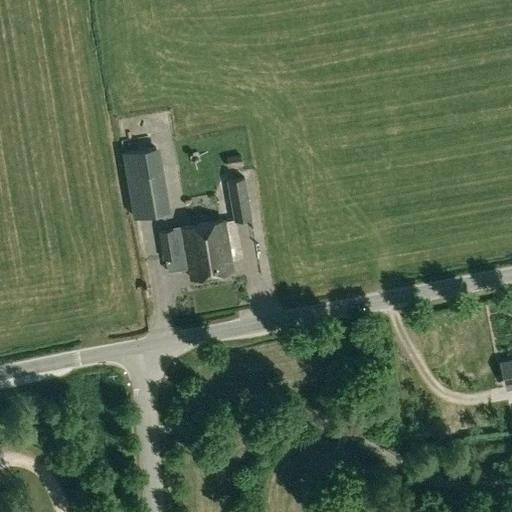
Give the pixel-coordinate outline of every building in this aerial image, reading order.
[(237,157),(238,168),(254,166),(252,155),(237,157)] [(160,175),(127,181),(133,218),(166,212),(160,175)] [(234,221),(251,218),(245,178),(227,181),(234,221)] [(183,234),(176,235),(179,256),(180,260),(187,259),(190,278),(233,270),(224,220),(182,227),(183,234)] [(158,231),(162,259),(179,256),(175,228),(158,231)] [(268,294),(273,304),(291,294),(286,284),(268,294)]
